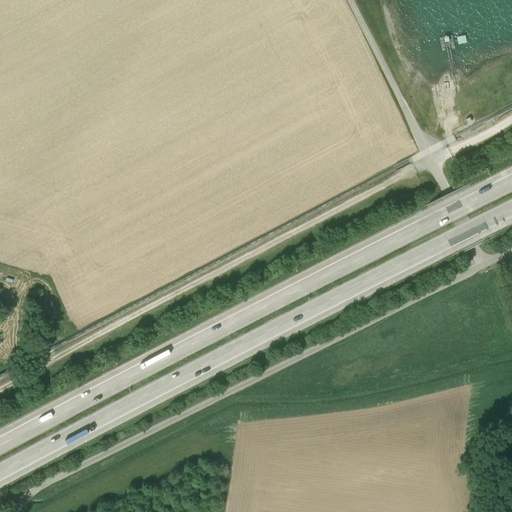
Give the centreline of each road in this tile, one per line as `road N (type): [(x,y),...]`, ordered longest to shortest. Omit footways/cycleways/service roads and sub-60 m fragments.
road 1 (motorway): [(511,181),(0,445)]
road 2 (motorway): [(0,471),(511,207)]
road 3 (unclassified): [(16,511),(25,496),(483,265)]
road 4 (unclassified): [(483,265),(350,0)]
road 5 (track): [(40,369),(46,281),(0,268)]
